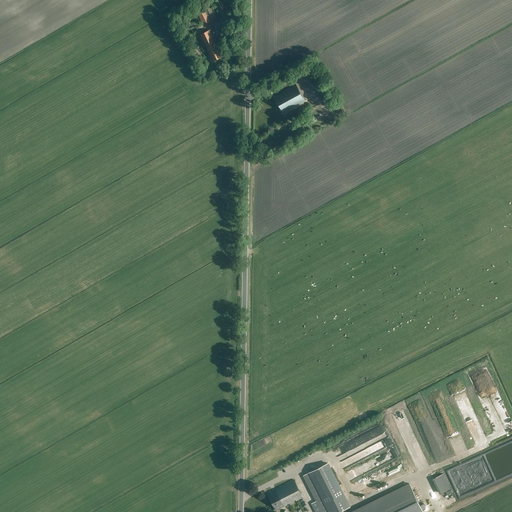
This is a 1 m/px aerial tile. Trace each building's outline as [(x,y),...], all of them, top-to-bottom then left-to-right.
[(230,15),(222,0),(212,0),(213,0),(196,9),(203,25),(215,19),(210,7),(215,4),(222,19),(230,15)] [(223,55),(211,29),(199,35),(207,52),(208,51),(210,55),(209,56),(211,61),(223,55)] [(275,96),(284,112),(288,110),(288,109),(299,103),(300,104),(305,101),(296,84),(282,92),(283,92),(275,96)] [(315,120),(324,115),(319,107),(311,111),(315,120)] [(343,468),(361,464),(360,460),(363,459),(364,460),(366,459),(366,460),(375,458),(378,457),(371,458),(381,453),(379,449),(379,448),(372,449),(370,447),(365,452),(362,456),(360,456),(358,454),(354,456),(353,458),(352,456),(345,457),(346,461),(341,463),(341,464),(341,466),(343,468)] [(366,472),(391,462),(387,453),(362,464),(366,472)] [(327,463),(309,472),(327,507),(345,498),(327,463)] [(364,499),(405,483),(402,476),(367,489),(367,490),(363,491),(365,497),(363,497),(364,499)] [(285,505),(295,499),(296,500),(304,496),(295,479),(277,488),(277,489),(273,491),(272,491),(268,493),(277,509),(285,505)] [(423,511),(409,483),(348,511),(423,511)] [(322,511),(317,500),(311,503),(315,511),(322,511)]
